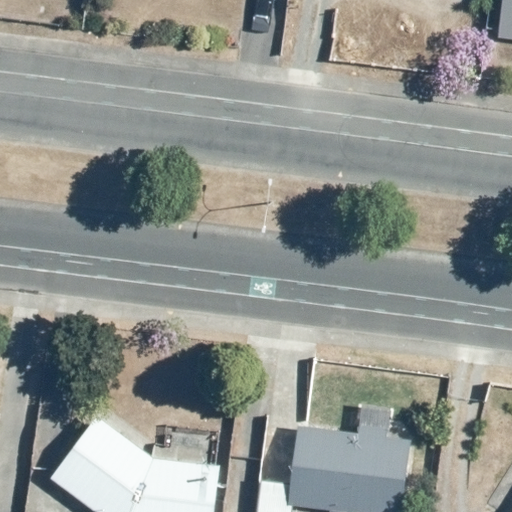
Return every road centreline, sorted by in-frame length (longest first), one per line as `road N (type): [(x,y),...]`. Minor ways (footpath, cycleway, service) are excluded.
road 1 (residential): [(511,288),(0,225)]
road 2 (residential): [(0,113),(511,175)]
